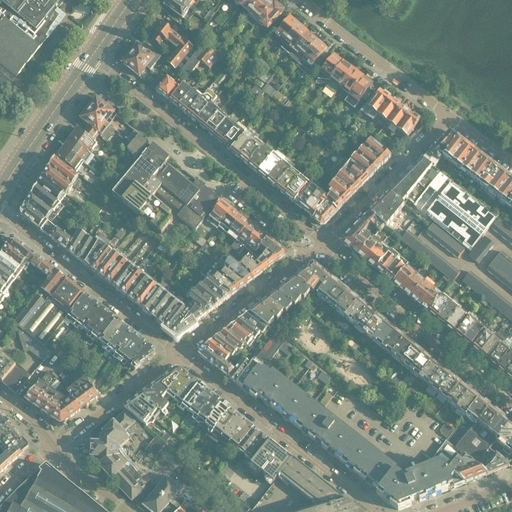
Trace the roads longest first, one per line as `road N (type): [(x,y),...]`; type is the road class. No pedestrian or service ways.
road 1 (residential): [(379,511),(179,355)]
road 2 (residential): [(511,404),(322,247)]
road 3 (residential): [(179,355),(0,210)]
road 4 (residential): [(247,182),(92,54)]
road 5 (residential): [(300,0),(450,118)]
road 6 (residential): [(450,118),(322,247)]
road 7 (tertiary): [(0,192),(92,54)]
road 8 (residential): [(306,259),(179,355)]
road 9 (residential): [(54,447),(179,355)]
